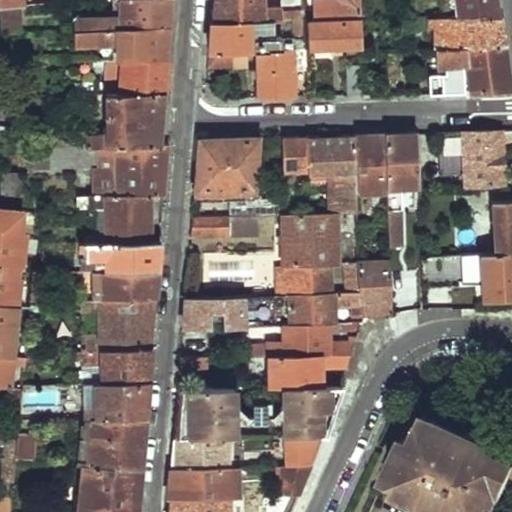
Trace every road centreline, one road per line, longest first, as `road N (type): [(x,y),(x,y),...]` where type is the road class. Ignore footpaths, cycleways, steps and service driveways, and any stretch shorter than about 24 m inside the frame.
road 1 (residential): [(150,511),(185,121)]
road 2 (residential): [(185,121),(511,108)]
road 3 (residential): [(314,511),(393,358),(436,333),(511,333)]
road 4 (residential): [(185,121),(195,0)]
